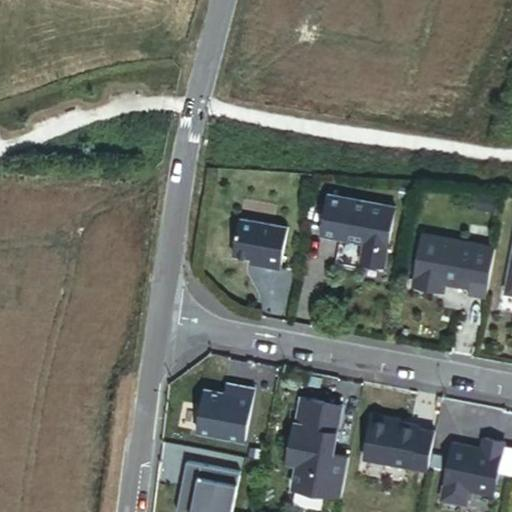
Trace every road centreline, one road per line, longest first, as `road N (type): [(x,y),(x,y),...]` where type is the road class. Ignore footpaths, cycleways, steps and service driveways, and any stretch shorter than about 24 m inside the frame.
road 1 (residential): [(162,320),(511,389)]
road 2 (unclassified): [(224,0),(193,128),(162,320)]
road 3 (unclassified): [(162,320),(137,511)]
